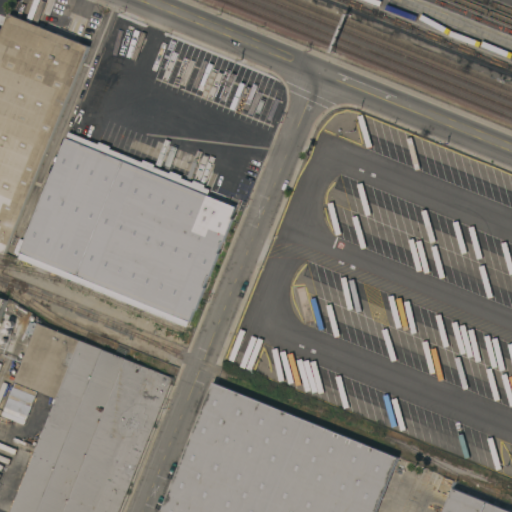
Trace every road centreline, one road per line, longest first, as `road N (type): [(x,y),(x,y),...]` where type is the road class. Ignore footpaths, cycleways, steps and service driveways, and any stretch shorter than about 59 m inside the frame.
road 1 (residential): [(317,71),(142,511)]
road 2 (tertiary): [(142,0),(511,150)]
